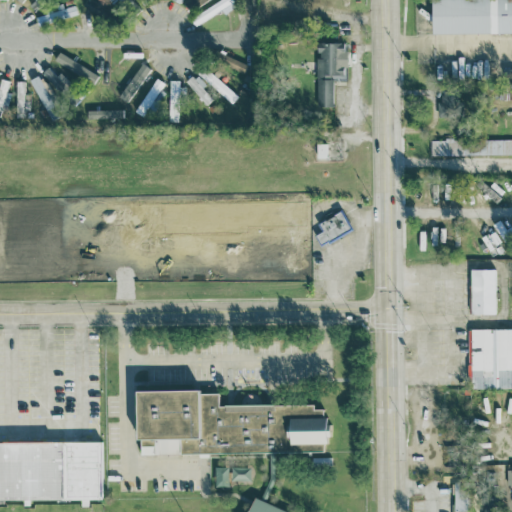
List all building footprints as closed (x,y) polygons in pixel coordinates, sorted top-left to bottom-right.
[(511,0),(429,0),(430,33),(511,32),(511,0)] [(38,26),(77,14),(74,5),(62,8),(61,6),(35,14),(38,26)] [(316,106),(332,106),(332,79),(345,79),(346,42),(317,42),(316,106)] [(94,68),(51,52),(47,63),(90,79),(94,68)] [(243,72),(246,64),(219,52),(215,60),(243,72)] [(239,93),(202,68),(196,76),(233,101),(239,93)] [(29,79),(52,121),(64,115),(41,73),(29,79)] [(194,74),(185,81),(205,105),(214,98),(194,74)] [(166,83),(154,77),(135,112),(143,116),(150,103),(154,106),(166,83)] [(0,111),(8,112),(11,92),(8,92),(9,80),(0,78),(0,111)] [(167,121),(178,121),(179,79),(169,79),(167,121)] [(16,117),(23,117),(23,108),(30,108),(30,93),(25,93),(25,80),(15,80),(16,117)] [(437,117),(462,116),(461,92),(440,92),(441,101),(436,101),(437,117)] [(430,155),(511,153),(511,138),(430,139),(430,155)] [(321,230),(314,233),(320,245),(351,229),(341,209),(317,221),(321,230)] [(509,235),(499,218),(492,222),(502,239),(509,235)] [(494,312),(495,268),(469,267),(469,312),(494,312)] [(511,326),(469,327),(470,387),(511,386),(511,326)] [(134,388),(135,439),(139,438),(139,453),(289,451),(289,442),(326,442),(325,407),(313,407),(313,403),(218,404),(217,391),(200,392),(199,387),(134,388)] [(0,440),(0,498),(80,498),(80,504),(88,504),(88,498),(100,498),(100,439),(0,440)] [(322,442),(290,443),(290,451),(322,450),(322,442)] [(227,465),(214,466),(214,485),(228,485),(227,465)] [(231,478),(249,479),(250,466),(231,465),(231,478)] [(467,511),(467,481),(452,481),(452,511),(467,511)] [(245,511),(290,511),(252,496),(245,511)]
